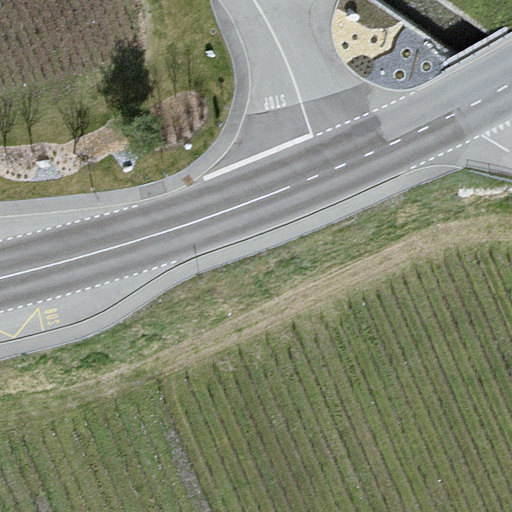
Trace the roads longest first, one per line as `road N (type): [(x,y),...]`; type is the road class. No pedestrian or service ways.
road 1 (secondary): [(0,277),(182,225),(324,172)]
road 2 (secondary): [(324,172),(511,80)]
road 3 (residential): [(324,172),(293,78),(251,0)]
